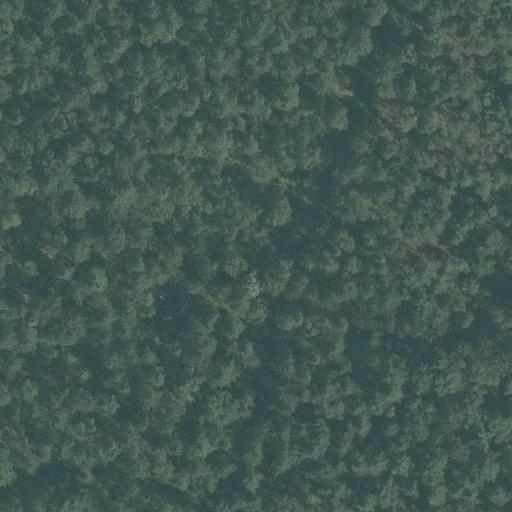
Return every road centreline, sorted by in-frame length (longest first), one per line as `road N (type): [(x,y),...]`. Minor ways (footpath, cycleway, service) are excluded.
road 1 (track): [(384,0),(274,297),(207,511)]
road 2 (track): [(0,202),(276,294)]
